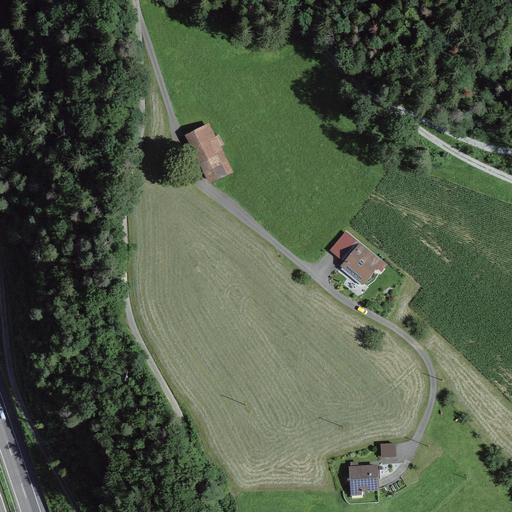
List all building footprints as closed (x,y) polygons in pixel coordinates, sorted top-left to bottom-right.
[(209,124),(185,135),(209,185),(233,173),(220,147),(224,145),(219,135),(215,137),(209,124)] [(343,262),(359,242),(346,232),(330,251),(343,262)] [(383,261),(360,243),(340,267),(363,286),(383,261)] [(395,443),(380,444),(381,457),(396,456),(395,443)] [(358,462),(349,462),(351,495),(362,495),(362,491),(379,490),(378,465),(359,466),(358,462)]
